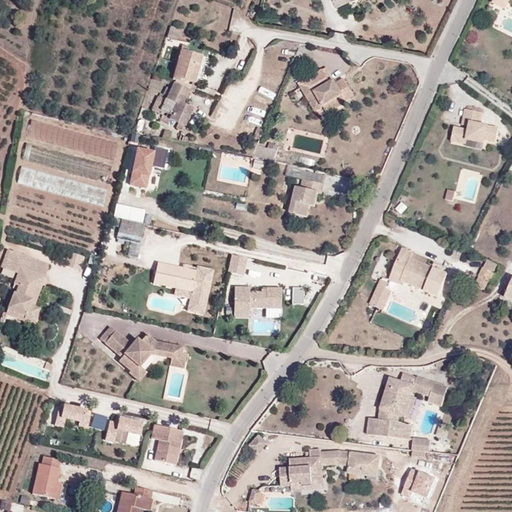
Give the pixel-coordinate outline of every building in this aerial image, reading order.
[(509,0),(494,0),(493,3),(506,8),(509,0)] [(180,79),(194,83),(202,56),(187,52),(188,46),(182,45),(172,80),(175,81),(179,82),(180,79)] [(307,60),(311,52),(301,47),(297,56),(307,60)] [(202,56),(194,83),(198,84),(200,85),(208,58),(202,56)] [(326,68),(323,70),(331,83),(334,81),(326,68)] [(331,83),(323,70),(299,84),(315,111),(324,106),(342,96),(346,101),(354,97),(344,79),(336,84),(334,81),(331,83)] [(179,82),(175,81),(167,99),(166,99),(161,110),(172,115),(170,120),(186,127),(195,109),(185,104),(191,90),(194,91),(198,84),(194,83),(180,79),(179,82)] [(342,96),(324,106),(328,113),(346,102),(346,101),(342,96)] [(469,130),(454,127),(451,141),(466,144),(467,140),(484,144),(485,140),(496,142),(499,129),(480,125),(483,113),(466,110),(462,125),(469,127),(469,130)] [(259,145),(255,156),(274,161),(279,146),(270,144),(268,148),(259,145)] [(129,184),(147,188),(152,165),(165,168),(168,151),(137,145),(129,184)] [(265,169),(266,162),(256,161),(254,167),(265,169)] [(324,185),(303,180),(301,189),(296,187),(289,215),(308,219),(311,207),(316,208),(319,193),(322,194),(324,185)] [(446,200),(453,202),(456,193),(449,191),(446,200)] [(145,227),(120,222),(116,239),(141,245),(145,227)] [(8,249),(1,268),(6,270),(13,252),(8,249)] [(411,259),(414,253),(403,249),(390,280),(400,285),(401,282),(439,297),(448,275),(426,266),(411,259)] [(30,258),(13,252),(6,270),(18,275),(21,268),(25,270),(30,258)] [(428,260),(414,253),(411,259),(426,266),(428,260)] [(231,255),(228,273),(243,276),(246,258),(231,255)] [(49,266),(30,258),(25,270),(45,277),(49,266)] [(196,271),(158,262),(153,284),(192,292),(190,300),(207,304),(215,271),(197,267),(196,271)] [(34,296),(37,297),(45,277),(25,270),(21,268),(18,275),(14,284),(19,287),(16,294),(14,294),(8,310),(25,316),(25,319),(34,323),(39,309),(33,307),(30,306),(34,296)] [(491,284),(496,274),(484,268),(479,277),(491,284)] [(293,303),(304,303),(304,287),(293,287),(293,303)] [(249,288),(234,288),(234,318),(249,318),(249,308),(281,308),(281,288),(266,288),(266,290),(261,290),(261,292),(249,292),(249,288)] [(387,288),(377,308),(383,311),(393,291),(387,288)] [(207,304),(190,300),(188,311),(205,315),(207,304)] [(250,333),(282,334),(282,318),(266,318),(266,309),(250,309),(250,333)] [(25,316),(8,310),(6,314),(24,321),(25,319),(25,316)] [(111,327),(100,339),(123,358),(120,362),(141,381),(148,373),(141,367),(151,355),(172,359),(186,362),(187,355),(183,354),(184,347),(157,342),(148,335),(141,342),(138,340),(133,346),(111,327)] [(186,362),(172,359),(170,367),(184,369),(186,362)] [(411,384),(413,379),(404,375),(401,383),(414,388),(415,385),(411,384)] [(448,389),(413,379),(411,384),(415,385),(414,388),(401,383),(398,390),(388,387),(383,404),(387,404),(389,412),(387,412),(386,421),(380,420),(370,419),(368,436),(410,440),(411,427),(398,423),(399,415),(405,417),(413,391),(430,397),(428,402),(442,407),(448,389)] [(398,390),(401,383),(391,380),(388,387),(398,390)] [(56,424),(65,426),(66,420),(89,426),(93,410),(62,402),(56,424)] [(381,409),(380,420),(386,421),(387,412),(389,412),(387,404),(383,404),(381,409)] [(105,429),(108,416),(96,413),(92,426),(105,429)] [(110,416),(106,441),(139,446),(142,421),(110,416)] [(159,441),(155,461),(172,465),(175,447),(180,448),(183,432),(154,426),(151,439),(159,441)] [(258,437),(248,447),(256,455),(266,444),(258,437)] [(413,440),(412,451),(413,451),(430,453),(431,442),(413,440)] [(175,447),(172,465),(176,466),(180,448),(175,447)] [(321,454),(322,454),(322,451),(311,452),(311,453),(307,453),(308,460),(290,461),(290,469),(280,469),(281,487),(292,485),(292,491),(309,490),(309,486),(312,486),(312,482),(322,482),(322,466),(321,454)] [(438,459),(441,454),(430,453),(413,451),(412,455),(438,459)] [(339,465),(340,453),(322,454),(321,454),(322,466),(339,465)] [(380,458),(340,453),(339,465),(350,466),(349,473),(368,476),(368,470),(378,471),(380,458)] [(55,477),(58,477),(59,469),(61,461),(44,457),(42,465),(39,464),(32,494),(54,499),(58,483),(57,483),(54,482),(55,477)] [(309,486),(309,490),(323,489),(322,482),(312,482),(312,486),(309,486)] [(134,495),(122,492),(117,511),(141,511),(142,510),(150,511),(152,500),(150,499),(152,491),(136,488),(134,495)] [(261,493),(253,491),(249,503),(257,506),(261,493)]
